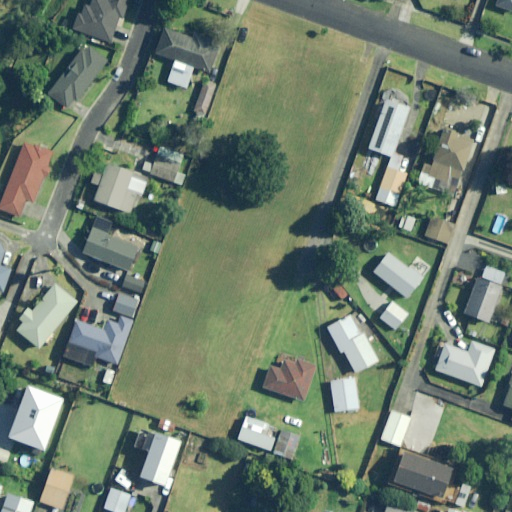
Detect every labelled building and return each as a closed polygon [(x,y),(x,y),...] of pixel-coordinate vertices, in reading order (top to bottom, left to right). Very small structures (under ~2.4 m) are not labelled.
[(129,0),(81,0),(72,30),(115,44),(129,0)] [(220,44),(165,23),(155,47),(210,69),(220,44)] [(108,58),(86,41),(48,90),(71,107),(108,58)] [(217,85),(206,80),(195,110),(206,114),(217,85)] [(409,104),(383,96),(367,146),(392,154),(409,104)] [(474,136),(443,124),(423,177),(454,188),(474,136)] [(54,150),(23,139),(0,199),(0,206),(20,214),(27,198),(35,201),(54,150)] [(413,161),(393,153),(375,200),(395,208),(413,161)] [(148,174),(107,158),(91,199),(132,215),(148,174)] [(141,244),(93,224),(82,250),(130,269),(141,244)] [(156,239),(150,250),(157,254),(163,243),(156,239)] [(0,258),(6,243),(0,240),(0,287),(5,290),(13,267),(0,262),(0,258)] [(422,275),(386,250),(371,271),(407,296),(422,275)] [(500,285),(475,275),(462,309),(487,319),(500,285)] [(78,299),(55,281),(17,327),(41,346),(78,299)] [(409,313),(393,302),(380,319),(397,330),(409,313)] [(350,311),(327,324),(353,371),(377,359),(350,311)] [(103,327),(77,318),(68,344),(120,362),(135,318),(121,314),(119,320),(106,316),(103,327)] [(467,348),(441,339),(431,367),(480,385),(494,347),(470,338),(467,348)] [(279,365),(268,362),(260,386),(304,400),(316,362),(296,356),(294,361),(281,357),(279,365)] [(116,371),(107,369),(103,382),(112,385),(116,371)] [(392,385),(389,373),(378,375),(381,387),(392,385)] [(511,373),(502,404),(511,407),(511,373)] [(361,408),(356,377),(331,381),(335,412),(361,408)] [(64,395),(29,382),(9,434),(44,447),(64,395)] [(410,417),(391,410),(380,439),(399,446),(410,417)] [(163,416),(158,428),(174,435),(179,423),(163,416)] [(178,438),(153,429),(138,474),(163,483),(178,438)] [(302,437),(283,429),(273,453),(292,461),(302,437)] [(451,468),(402,451),(391,481),(440,498),(451,468)] [(75,477),(51,468),(39,501),(64,510),(75,477)] [(125,511),(132,495),(112,488),(104,508),(114,511),(125,511)] [(31,511),(35,502),(8,492),(0,511),(31,511)] [(413,511),(387,502),(383,511),(413,511)]
